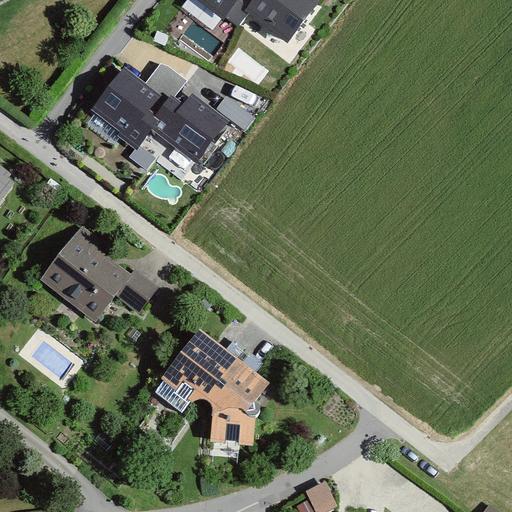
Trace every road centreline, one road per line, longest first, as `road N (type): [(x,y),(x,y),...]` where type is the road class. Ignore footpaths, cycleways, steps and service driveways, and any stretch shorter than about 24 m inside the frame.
road 1 (residential): [(35,149),(386,417)]
road 2 (residential): [(204,511),(301,477),(386,417)]
road 3 (residential): [(114,48),(239,112)]
road 4 (residential): [(35,149),(114,48)]
